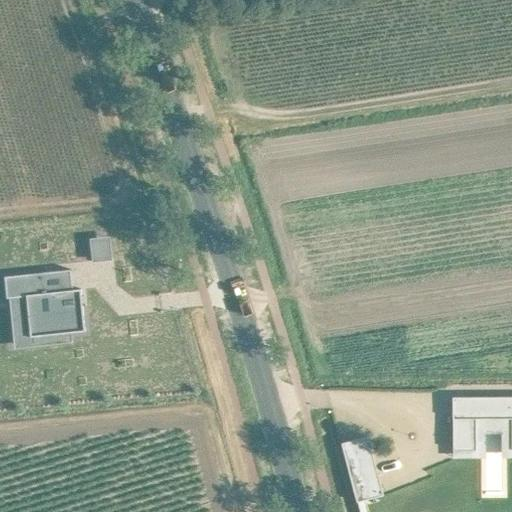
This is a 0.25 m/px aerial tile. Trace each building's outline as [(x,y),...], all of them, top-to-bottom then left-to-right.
[(71,270),(5,277),(7,298),(29,296),(33,342),(68,339),(67,333),(85,331),(83,307),(79,307),(78,296),(82,295),(81,289),(73,290),(71,270)] [(113,322),(150,321),(150,301),(113,301),(113,322)] [(214,324),(188,330),(200,383),(226,377),(214,324)] [(52,350),(53,385),(65,385),(64,350),(52,350)] [(116,356),(116,384),(161,383),(161,356),(116,356)] [(114,386),(115,362),(67,360),(66,384),(114,386)] [(459,410),(453,410),(453,450),(469,450),(476,450),(476,419),(511,418),(511,450),(511,449),(511,396),(459,397),(459,410)] [(369,436),(342,443),(357,502),(384,496),(369,436)] [(391,453),(421,453),(421,438),(391,439),(391,453)]
